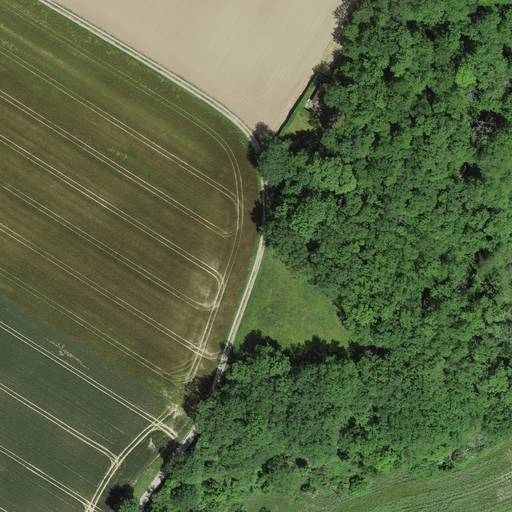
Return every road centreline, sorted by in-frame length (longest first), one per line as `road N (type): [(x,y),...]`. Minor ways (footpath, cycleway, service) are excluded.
road 1 (track): [(138,511),(202,423),(253,277),(266,217),(260,154),(222,108),(45,0)]
road 2 (track): [(260,154),(357,0)]
